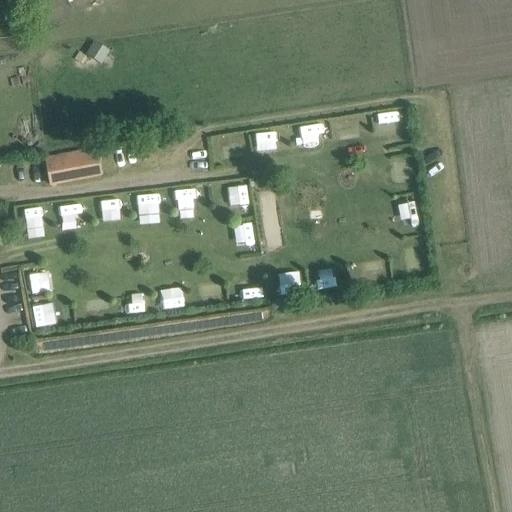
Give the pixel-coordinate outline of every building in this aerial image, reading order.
[(102,64),(103,62),(109,66),(115,59),(109,54),(111,52),(94,42),(86,55),(102,64)] [(358,139),(357,119),(337,120),(338,141),(358,139)] [(50,187),(102,177),(97,149),(45,159),(50,187)] [(388,161),(389,183),(416,182),(415,160),(388,161)] [(221,210),(245,207),(242,181),(217,185),(221,210)] [(198,189),(177,189),(177,209),(198,209),(198,189)] [(273,190),(258,193),(268,250),(284,248),(273,190)] [(137,195),(138,225),(159,225),(158,195),(137,195)] [(122,199),(100,200),(101,220),(123,219),(122,199)] [(392,202),(393,221),(419,219),(418,201),(392,202)] [(62,227),(83,227),(82,204),(61,204),(62,227)] [(253,220),(234,223),(237,246),(257,244),(253,220)] [(318,269),(321,289),(338,287),(335,267),(318,269)] [(32,295),(55,292),(52,270),(29,272),(32,295)] [(200,277),(204,305),(220,302),(215,274),(200,277)] [(159,282),(166,310),(187,305),(180,277),(159,282)] [(128,314),(144,313),(143,283),(127,284),(128,314)] [(105,289),(86,292),(90,321),(110,318),(105,289)] [(36,327),(65,324),(63,302),(34,305),(36,327)]
